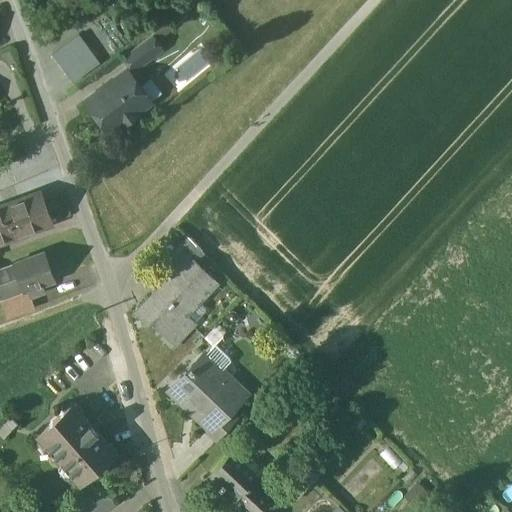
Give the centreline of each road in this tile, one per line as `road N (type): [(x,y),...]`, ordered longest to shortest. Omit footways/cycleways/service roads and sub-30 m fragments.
road 1 (unclassified): [(374,0),(150,243),(107,278)]
road 2 (residential): [(7,0),(107,278)]
road 3 (residential): [(107,278),(169,511)]
